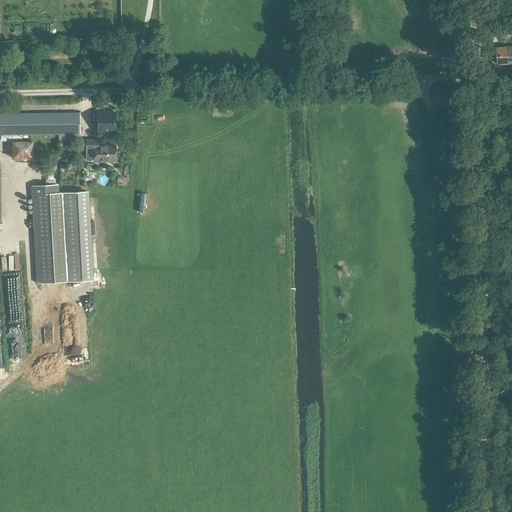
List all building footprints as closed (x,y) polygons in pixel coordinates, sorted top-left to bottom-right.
[(511,46),(498,47),(498,64),(511,63),(511,46)] [(93,113),(93,119),(97,119),(98,132),(115,132),(115,112),(97,112),(97,113),(93,113)] [(74,144),(74,136),(81,135),(81,115),(32,115),(0,115),(0,136),(32,136),(60,136),(60,144),(64,144),(64,148),(69,148),(69,144),(74,144)] [(100,148),(100,142),(88,142),(88,151),(96,151),(96,163),(117,163),(117,148),(100,148)] [(56,184),(32,186),(32,194),(37,283),(91,280),(86,191),(66,192),(57,193),(56,184)]
